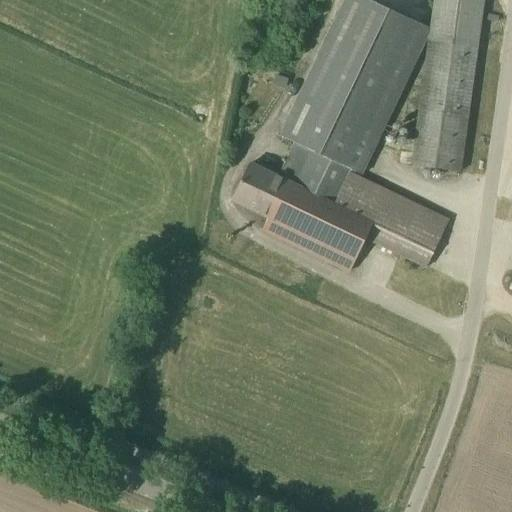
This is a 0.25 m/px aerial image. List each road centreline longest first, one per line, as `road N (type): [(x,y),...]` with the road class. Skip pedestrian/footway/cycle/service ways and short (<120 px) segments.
road 1 (unclassified): [(408,511),(444,425),(477,295),(511,46)]
road 2 (tertiary): [(217,511),(0,425)]
